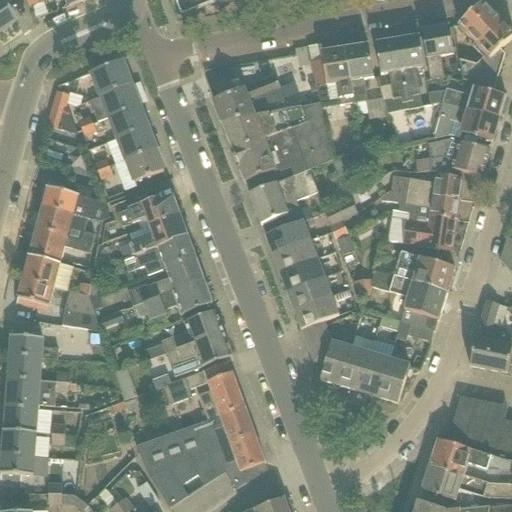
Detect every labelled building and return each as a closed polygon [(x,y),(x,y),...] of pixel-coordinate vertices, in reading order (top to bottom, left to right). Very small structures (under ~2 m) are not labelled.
[(0,0),(0,33),(15,23),(0,0)] [(26,0),(30,9),(32,9),(43,5),(41,0),(26,0)] [(89,0),(64,0),(67,8),(89,0)] [(220,5),(218,0),(175,0),(183,19),(220,5)] [(484,4),(466,21),(480,35),(484,40),(502,23),(484,4)] [(466,21),(459,27),(473,42),(480,35),(466,21)] [(460,62),(464,81),(495,91),(506,57),(501,51),(511,41),(511,33),(502,23),(484,40),(480,35),(473,42),(476,45),(473,48),(485,60),(478,67),(460,62)] [(431,81),(440,80),(445,79),(441,58),(454,56),(450,29),(423,33),(431,81)] [(420,39),(399,43),(411,112),(431,108),(429,95),(420,96),(416,71),(425,70),(420,39)] [(389,76),(394,101),(384,102),(388,116),(411,112),(399,43),(377,46),(382,77),(389,76)] [(346,51),(355,105),(357,118),(368,116),(367,103),(365,81),(375,80),(369,47),(346,51)] [(341,101),(342,107),(355,105),(346,51),(322,55),(324,63),(312,66),(317,89),(328,87),(329,104),(341,101)] [(122,63),(82,79),(90,101),(131,85),(122,63)] [(317,89),(312,66),(300,68),(308,106),(320,104),(317,89)] [(276,80),(214,103),(223,125),(256,117),(250,102),(264,97),(269,110),(285,103),(276,80)] [(139,107),(131,85),(90,101),(99,124),(113,119),(112,118),(139,107)] [(500,120),(507,99),(474,89),(471,99),(446,92),(443,102),(500,120)] [(69,97),(58,94),(54,107),(66,110),(67,106),(69,97)] [(70,95),(69,97),(67,106),(76,108),(79,97),(70,95)] [(437,120),(439,121),(433,142),(451,138),(461,140),(463,135),(493,144),(500,120),(443,102),(437,120)] [(323,118),(320,104),(308,106),(256,117),(223,125),(233,152),(323,118)] [(66,110),(54,107),(49,126),(77,134),(69,111),(66,110)] [(113,119),(120,140),(148,129),(139,107),(112,118),(113,119)] [(80,122),(84,131),(94,127),(91,118),(80,122)] [(233,152),(246,186),(332,152),(323,118),(233,152)] [(98,135),(94,127),(84,131),(86,140),(98,135)] [(148,129),(120,140),(121,140),(110,144),(118,166),(129,162),(156,151),(148,129)] [(454,171),(482,179),(483,179),(491,153),(459,143),(459,144),(451,142),(429,146),(431,161),(417,162),(419,175),(454,171)] [(137,184),(164,173),(156,151),(129,162),(137,184)] [(99,174),(111,169),(108,161),(96,166),(99,174)] [(335,164),(338,175),(345,199),(355,194),(346,162),(335,164)] [(114,178),(111,169),(99,174),(102,182),(114,178)] [(250,196),(250,198),(262,227),(287,217),(291,229),(303,224),(311,221),(307,209),(299,212),(296,203),(319,194),(311,172),(295,179),(295,178),(250,196)] [(461,201),(464,181),(436,178),(434,185),(394,180),(393,190),(461,201)] [(71,190),(50,184),(44,207),(90,220),(90,221),(96,222),(101,204),(69,195),(71,190)] [(393,190),(392,192),(380,200),(381,202),(390,204),(401,206),(399,215),(429,218),(458,221),(461,201),(393,190)] [(139,209),(151,204),(148,195),(135,200),(139,209)] [(161,204),(160,201),(151,204),(139,209),(120,216),(124,230),(148,221),(151,228),(181,217),(176,204),(170,201),(161,204)] [(325,215),(332,228),(344,223),(359,216),(352,202),(325,215)] [(44,207),(37,231),(94,246),(96,237),(86,234),(90,221),(90,220),(44,207)] [(112,219),(107,208),(99,211),(104,222),(112,219)] [(390,243),(404,245),(404,246),(453,253),(458,221),(429,218),(399,215),(394,214),(390,243)] [(124,260),(188,238),(181,217),(151,228),(154,236),(130,245),(131,246),(121,251),(124,260)] [(350,237),(344,223),(332,228),(338,242),(350,237)] [(291,229),(266,238),(274,258),(310,243),(303,224),(291,229)] [(61,266),(66,249),(91,256),(94,246),(37,231),(30,259),(61,267),(61,266)] [(168,271),(197,261),(188,238),(124,260),(130,274),(141,270),(146,269),(149,278),(168,271)] [(338,243),(343,258),(356,253),(350,238),(338,243)] [(511,243),(508,240),(500,263),(511,274),(511,243)] [(281,276),(318,262),(310,243),(274,258),(281,276)] [(455,270),(403,255),(396,280),(448,295),(455,270)] [(30,259),(24,281),(55,289),(55,290),(69,294),(75,270),(61,266),(61,267),(30,259)] [(94,272),(105,268),(102,259),(95,262),(96,264),(94,272)] [(134,309),(205,283),(197,261),(168,271),(171,279),(129,293),(134,309)] [(288,295),(325,281),(318,262),(281,276),(288,295)] [(448,295),(396,280),(375,273),(374,282),(373,288),(391,293),(408,299),(405,312),(439,322),(440,322),(448,295)] [(24,281),(17,306),(38,311),(39,306),(50,308),(55,290),(55,289),(24,281)] [(295,314),(332,299),(325,281),(288,295),(295,314)] [(372,298),(373,288),(374,282),(354,284),(360,299),(372,298)] [(184,317),(213,306),(205,283),(134,309),(139,321),(149,317),(151,323),(168,316),(166,312),(180,307),(184,317)] [(91,297),(98,294),(102,293),(100,286),(93,288),(91,297)] [(83,298),(84,296),(71,293),(66,312),(64,327),(89,331),(89,332),(102,335),(95,313),(91,300),(90,300),(83,298)] [(100,299),(98,294),(91,297),(90,300),(91,300),(95,313),(103,310),(100,299)] [(303,332),(324,324),(340,318),(332,299),(295,314),(303,332)] [(508,310),(500,307),(487,303),(480,327),(493,331),(495,327),(503,329),(508,310)] [(434,334),(435,334),(439,322),(405,312),(402,322),(412,326),(412,327),(434,334)] [(224,336),(224,335),(216,314),(186,324),(190,334),(163,344),(164,346),(145,353),(149,363),(166,356),(224,336)] [(399,332),(402,325),(393,322),(391,330),(399,332)] [(324,324),(303,332),(309,349),(331,340),(324,324)] [(408,338),(431,345),(434,334),(412,327),(408,338)] [(58,362),(58,361),(59,351),(43,350),(44,341),(33,340),(34,335),(12,333),(11,358),(42,360),(42,361),(58,362)] [(166,356),(175,379),(232,359),(224,336),(166,356)] [(353,351),(353,350),(341,389),(360,394),(375,344),(357,338),(353,351)] [(471,369),(511,377),(511,341),(501,339),(499,345),(476,340),(476,341),(471,369)] [(326,367),(321,383),(341,389),(353,350),(333,344),(331,340),(309,349),(314,364),(326,367)] [(360,394),(379,400),(391,362),(395,350),(375,344),(360,394)] [(40,384),(42,361),(42,360),(11,358),(9,383),(40,385),(40,384)] [(399,406),(410,368),(391,362),(379,400),(399,406)] [(190,392),(209,384),(213,393),(200,397),(210,423),(245,409),(233,376),(231,376),(227,365),(172,386),(165,389),(171,407),(193,399),(190,392)] [(58,374),(58,385),(58,386),(70,387),(71,375),(58,374)] [(165,389),(172,386),(168,377),(153,383),(156,392),(165,389)] [(56,409),(57,395),(70,396),(70,387),(58,386),(58,385),(40,384),(40,385),(9,383),(7,408),(38,410),(38,408),(56,409)] [(70,387),(70,395),(81,395),(81,388),(70,387)] [(511,424),(505,422),(508,409),(461,399),(447,445),(511,464),(511,424)] [(113,408),(116,416),(116,417),(121,415),(128,413),(125,404),(113,408)] [(5,432),(36,435),(38,410),(7,408),(5,432)] [(198,477),(206,488),(226,475),(237,492),(247,486),(243,475),(266,466),(256,438),(245,409),(210,423),(141,449),(151,477),(171,511),(189,499),(182,487),(198,477)] [(54,427),(53,437),(66,438),(67,428),(54,427)] [(3,457),(34,460),(36,435),(5,432),(3,457)] [(66,438),(53,437),(52,447),(66,448),(66,438)] [(511,464),(447,445),(440,442),(431,469),(488,486),(511,487),(511,464)] [(3,457),(1,482),(22,484),(23,477),(33,478),(34,460),(3,457)] [(458,491),(484,499),(497,500),(510,500),(511,500),(511,487),(488,486),(431,469),(424,494),(454,503),(458,491)] [(139,491),(151,509),(160,503),(148,484),(139,491)] [(63,498),(63,487),(50,487),(50,497),(63,498)] [(289,511),(284,497),(274,496),(269,507),(255,511),(289,511)] [(63,498),(50,497),(49,507),(62,508),(63,498)] [(126,501),(119,507),(122,511),(132,511),(134,511),(126,501)]
